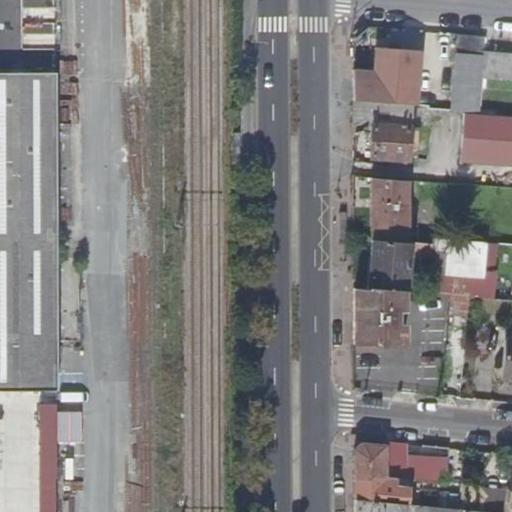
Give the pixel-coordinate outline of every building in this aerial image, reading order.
[(455,34),(455,52),(482,55),(482,51),(483,36),(455,34)] [(385,47),(382,103),(395,104),(414,106),(418,50),(385,47)] [(511,53),(482,51),(482,55),(481,77),(511,80),(511,53)] [(481,77),(482,55),(455,52),(454,52),(451,109),(480,112),(481,77)] [(0,395),(55,395),(54,79),(0,78),(0,395)] [(382,103),(353,101),(354,126),(373,126),(371,159),(397,160),(397,166),(408,167),(409,160),(410,161),(411,127),(394,126),(395,104),(382,103)] [(511,190),(511,117),(448,112),(445,164),(502,168),(501,189),(511,190)] [(408,181),(372,177),(371,240),(408,242),(408,211),(419,210),(419,204),(408,204),(408,181)] [(482,270),(485,241),(435,237),(435,244),(435,267),(482,270)] [(408,242),(371,240),(369,290),(403,292),(407,293),(407,283),(414,283),(414,277),(408,276),(409,254),(429,254),(430,243),(408,242)] [(369,290),(355,289),(356,345),(404,344),(403,292),(369,290)] [(511,341),(506,341),(503,380),(511,380),(511,341)] [(32,402),(29,482),(50,482),(54,403),(32,402)] [(357,451),(356,480),(357,498),(412,504),(413,490),(398,487),(399,481),(391,480),(389,474),(412,472),(412,445),(390,443),(388,446),(363,443),(357,451)] [(356,511),(474,511),(464,511),(436,507),(412,504),(357,498),(356,511)]
